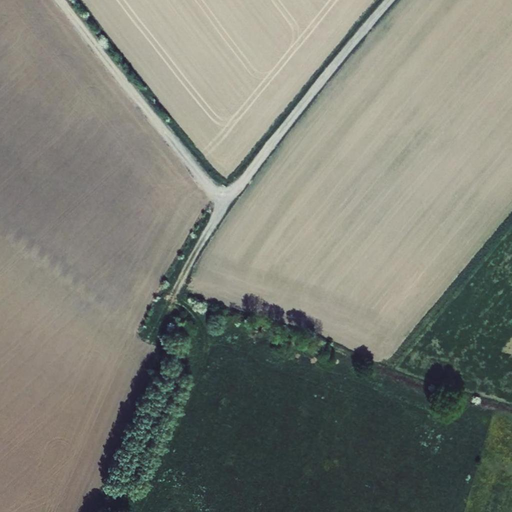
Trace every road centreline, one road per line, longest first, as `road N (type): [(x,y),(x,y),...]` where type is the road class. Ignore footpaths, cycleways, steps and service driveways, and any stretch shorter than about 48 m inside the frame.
road 1 (unclassified): [(224,206),(61,0)]
road 2 (unclassified): [(387,0),(224,206)]
